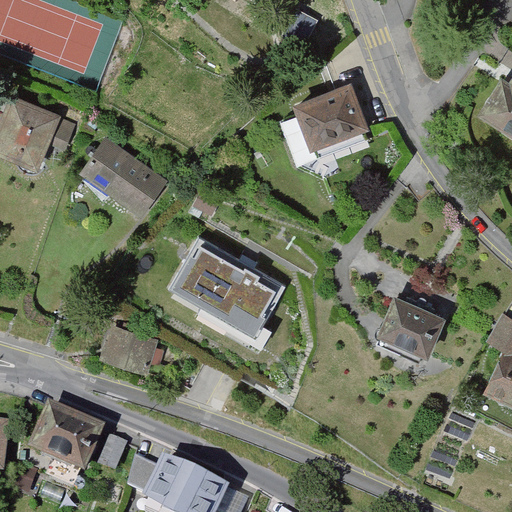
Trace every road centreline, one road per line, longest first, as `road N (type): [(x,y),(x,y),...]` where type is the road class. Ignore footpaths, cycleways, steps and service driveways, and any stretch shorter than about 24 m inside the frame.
road 1 (residential): [(0,361),(188,412),(325,463),(426,511)]
road 2 (residential): [(322,511),(264,478),(0,364)]
road 3 (residential): [(511,251),(469,212),(426,151),(361,0)]
